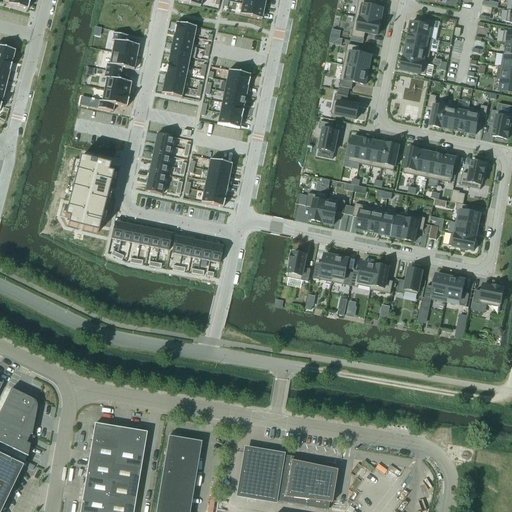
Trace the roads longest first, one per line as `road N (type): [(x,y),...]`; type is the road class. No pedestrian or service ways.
road 1 (residential): [(239,221),(478,271),(488,264),(506,157),(388,127),(378,116),(402,0)]
road 2 (residential): [(164,0),(125,192),(132,210),(237,232)]
road 3 (residential): [(239,221),(286,0)]
road 4 (track): [(304,368),(499,401),(511,377)]
road 5 (unclassified): [(0,286),(88,329),(211,354)]
road 6 (unclassified): [(273,421),(70,382)]
road 7 (residential): [(10,146),(47,0)]
road 8 (unclassified): [(421,446),(273,421)]
road 9 (unclassified): [(51,511),(70,382)]
road 10 (residential): [(211,354),(237,232)]
